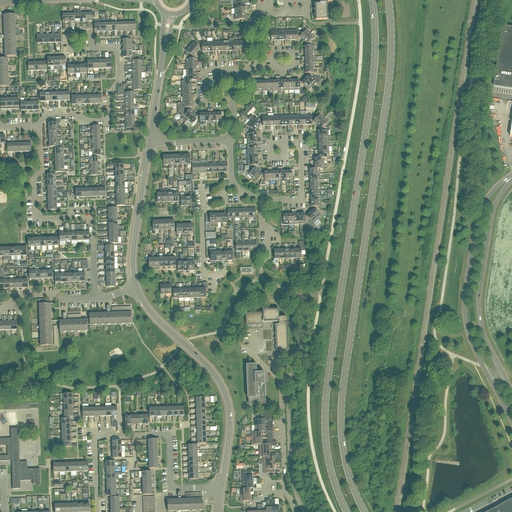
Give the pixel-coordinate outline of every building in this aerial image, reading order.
[(320,0),(321,4),(315,5),(316,20),(326,20),(326,2),(331,1),(331,0),(320,0)] [(244,14),(234,15),(235,20),(241,20),(241,23),(246,22),(246,20),(245,20),(244,14)] [(4,15),(6,57),(17,56),(15,15),(12,15),(4,15)] [(511,27),(503,27),(494,87),(511,89),(511,27)] [(299,37),(300,32),(298,32),(298,30),(292,31),(292,41),(298,40),(298,37),(299,37)] [(304,41),(310,34),(306,30),(302,34),(300,32),(299,37),(304,41)] [(308,45),(313,43),(311,41),(314,37),(310,34),(304,41),(308,45)] [(239,41),(240,51),(245,51),(245,52),(248,52),(248,47),(245,47),(245,41),(239,41)] [(202,49),(202,52),(208,52),(207,42),(202,42),(202,44),(199,44),(201,49),(202,49)] [(197,46),(193,43),(189,47),(196,53),(201,49),(199,44),(197,46)] [(305,52),(315,52),(315,46),(313,46),(313,43),(308,45),(308,46),(305,46),(305,52)] [(185,51),(186,51),(184,55),(187,56),(192,58),(196,53),(189,47),(185,51)] [(123,58),(132,58),(132,61),(136,61),(135,55),(132,55),(132,52),(123,52),(123,56),(121,56),(121,58),(123,58)] [(192,58),(187,56),(184,55),(183,55),(183,60),(186,60),(186,65),(196,64),(196,59),(192,59),(192,58)] [(0,87),(9,87),(8,59),(0,59),(0,87)] [(309,75),(314,76),(314,73),(316,73),(315,68),(305,68),(305,74),(309,74),(309,75)] [(322,80),(314,76),(309,75),(305,79),(312,86),(316,82),(318,84),(321,81),(322,80)] [(308,90),(312,86),(305,79),(300,84),(302,89),(304,87),(308,90)] [(302,89),(300,84),(299,84),(299,80),(294,81),(294,91),(299,90),(299,93),(301,96),(305,94),(302,89)] [(262,92),(261,82),(256,82),(256,81),(254,81),(253,81),(253,86),(256,86),(256,92),(262,92)] [(189,108),(192,108),(192,102),(182,103),(178,103),(178,114),(189,109),(189,108)] [(246,115),(254,111),(250,104),(243,108),(246,115)] [(187,121),(194,113),(189,109),(178,114),(182,118),(181,119),(185,123),(187,121)] [(215,113),(216,123),(221,123),(221,117),(224,117),(223,112),(220,112),(221,113),(215,113)] [(195,128),(197,122),(198,118),(196,116),(194,113),(187,121),(185,123),(184,124),(188,127),(193,127),(195,128)] [(199,122),(199,124),(205,124),(205,114),(199,114),(199,118),(198,118),(197,122),(199,122)] [(311,117),(311,115),(305,115),(306,125),(311,125),(311,121),(312,121),(314,117),(311,117)] [(320,115),(316,119),(314,117),(312,121),(317,126),(324,119),(320,115)] [(262,123),(263,127),(268,126),(268,116),(262,117),(262,118),(259,118),(261,123),(262,123)] [(257,120),(254,117),(250,121),(257,128),(261,123),(259,118),(257,120)] [(322,130),(326,128),(324,126),(328,122),(324,119),(317,126),(322,130)] [(57,129),(61,129),(61,127),(60,127),(60,123),(61,123),(61,120),(54,120),(54,123),(48,123),(49,127),(47,127),(47,130),(49,130),(49,129),(57,129)] [(246,125),(250,129),(248,131),(253,132),(257,128),(250,121),(246,125)] [(318,137),(328,136),(328,131),(326,131),(326,128),(322,130),(322,131),(318,131),(318,137)] [(248,134),(246,134),(247,139),(257,139),(256,133),(253,133),(253,132),(248,131),(248,134)] [(93,158),(92,156),(101,156),(101,152),(103,152),(103,150),(101,150),(92,150),(89,150),(89,158),(90,158),(93,158)] [(254,166),(258,166),(257,160),(247,161),(248,166),(249,166),(249,169),(254,167),(254,166)] [(259,172),(257,169),(254,167),(249,169),(244,171),(248,175),(252,179),(259,172)] [(286,172),(286,181),(292,181),(292,175),(294,175),(294,170),(291,170),(291,171),(286,172)] [(256,182),(259,179),(261,181),(263,176),(259,172),(252,179),(256,182)] [(264,172),(264,176),(263,176),(261,181),(264,181),(265,182),(270,182),(270,172),(264,172)] [(311,207),(315,207),(315,208),(319,210),(319,207),(321,207),(321,202),(311,202),(311,207)] [(321,216),(317,212),(319,210),(315,208),(310,213),(317,220),(321,216)] [(215,214),(212,215),(212,213),(209,213),(209,215),(206,215),(206,223),(210,223),(210,228),(212,228),(212,224),(215,224),(215,214)] [(310,220),(314,224),(317,220),(310,213),(306,218),(308,222),(310,220)] [(289,225),(288,215),(283,215),(283,214),(282,214),(280,214),(281,226),(289,226),(289,225)] [(305,224),(305,222),(308,222),(306,218),(305,218),(305,214),(299,214),(299,224),(305,224)] [(295,250),(296,259),(301,259),(301,252),(305,252),(304,241),(298,242),(299,249),(296,250),(295,250)] [(48,304),(48,300),(39,300),(40,346),(47,346),(51,346),(50,304),(48,304)] [(279,318),(278,311),(263,311),(263,313),(263,314),(245,315),(246,326),(261,325),(261,322),(278,321),(278,324),(276,325),(277,351),(287,351),(286,321),(286,317),(279,318)] [(90,326),(97,325),(132,324),(131,313),(89,315),(90,326)] [(60,333),(67,332),(88,332),(88,321),(60,322),(60,333)] [(255,373),(255,366),(247,366),(249,405),(265,404),(264,373),(255,373)] [(254,426),(265,425),(265,422),(268,422),(268,421),(272,421),(271,414),(264,414),(264,419),(254,419),(254,426)] [(0,461),(12,461),(12,463),(20,462),(18,428),(10,428),(11,438),(0,438),(0,461)] [(27,462),(20,462),(12,463),(13,489),(21,489),(20,481),(33,481),(33,485),(41,484),(40,469),(28,469),(27,462)] [(273,463),(263,463),(263,473),(274,473),(273,463)] [(243,476),(243,482),(253,482),(253,476),(252,476),(252,473),(248,472),(243,472),(243,476)] [(272,500),(272,511),(282,511),(282,510),(279,511),(279,507),(275,508),(275,499),(272,500)] [(511,511),(511,499),(502,505),(502,504),(501,505),(487,511),(511,511)] [(168,511),(203,510),(202,500),(167,501),(168,511)]
